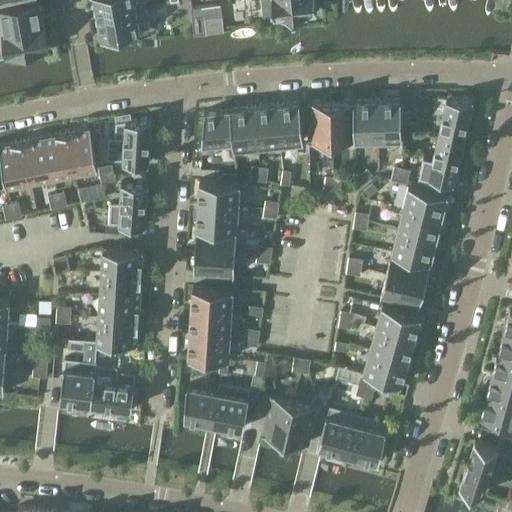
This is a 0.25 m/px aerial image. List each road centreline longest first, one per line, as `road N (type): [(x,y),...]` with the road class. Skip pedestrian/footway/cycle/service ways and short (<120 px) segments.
road 1 (residential): [(405,511),(511,121)]
road 2 (residential): [(511,73),(442,68),(177,84)]
road 3 (residential): [(177,84),(161,407)]
road 4 (residential): [(0,474),(253,511)]
